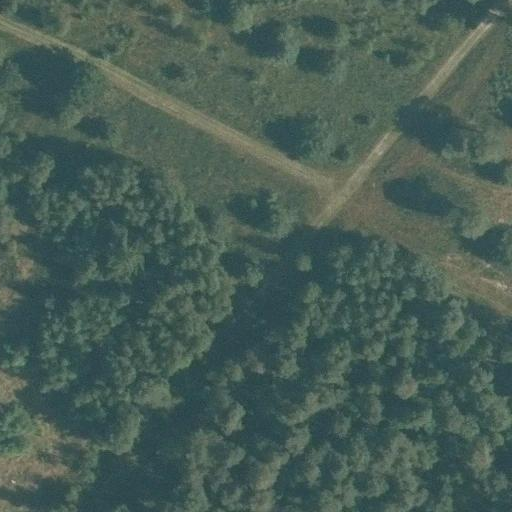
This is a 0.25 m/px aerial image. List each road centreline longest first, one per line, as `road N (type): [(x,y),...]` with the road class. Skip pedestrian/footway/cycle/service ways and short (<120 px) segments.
road 1 (unknown): [(511,40),(121,511)]
road 2 (track): [(346,192),(85,511)]
road 3 (track): [(346,192),(0,17)]
road 4 (track): [(502,0),(346,192)]
